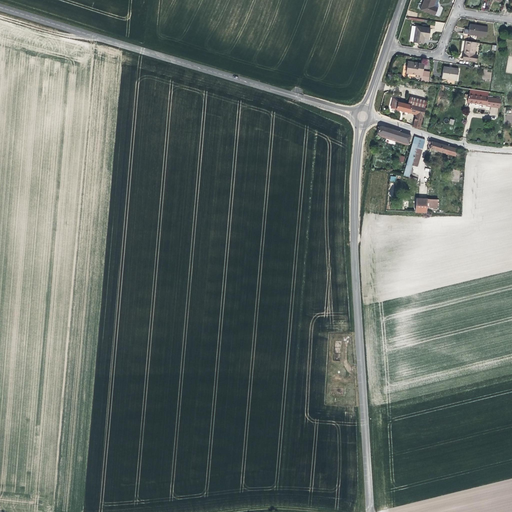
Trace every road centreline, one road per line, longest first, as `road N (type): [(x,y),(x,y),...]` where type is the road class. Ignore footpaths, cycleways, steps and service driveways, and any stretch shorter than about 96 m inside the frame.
road 1 (tertiary): [(370,511),(354,254),(361,124)]
road 2 (tertiary): [(355,114),(0,7)]
road 3 (unclassified): [(511,147),(458,143),(370,117)]
